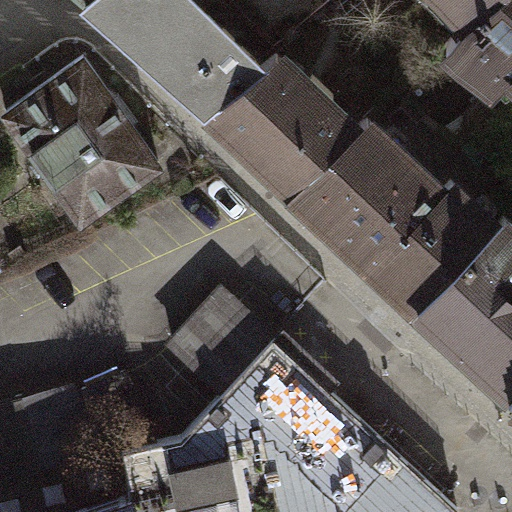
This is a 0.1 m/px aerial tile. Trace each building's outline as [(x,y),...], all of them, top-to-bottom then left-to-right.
[(197,0),(91,0),(89,2),(204,106),(258,61),(197,0)] [(511,0),(484,0),(468,16),(447,35),(495,86),(471,111),(496,133),(511,115),(511,0)] [(484,0),(453,0),(468,16),(484,0)] [(258,61),(204,106),(292,189),(355,124),(325,96),(331,88),(313,70),(305,77),(273,46),(258,61)] [(83,52),(6,108),(84,214),(161,160),(83,52)] [(355,124),(292,189),(417,309),(504,211),(511,202),(511,145),(496,133),(471,111),(469,130),(457,144),(425,112),(419,119),(390,90),(355,124)] [(511,219),(504,211),(417,309),(464,356),(510,392),(511,388),(511,219)] [(273,334),(223,286),(170,340),(224,386),(273,334)] [(0,511),(450,511),(452,506),(273,334),(224,386),(181,432),(108,450),(44,466),(0,484),(0,511)] [(126,370),(79,387),(103,438),(147,418),(126,370)] [(75,378),(23,392),(44,466),(108,450),(103,438),(79,387),(75,378)] [(0,484),(44,466),(23,392),(0,397),(0,484)]
